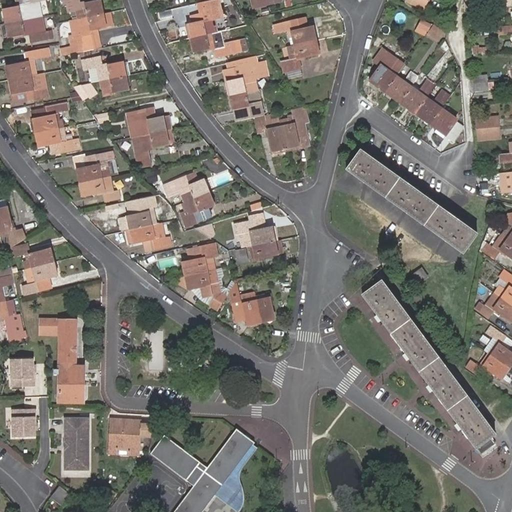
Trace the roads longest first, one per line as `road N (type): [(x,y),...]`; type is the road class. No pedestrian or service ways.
road 1 (residential): [(118,271),(111,394),(120,402),(301,412)]
road 2 (residential): [(317,209),(276,191),(231,153),(173,76),(135,0)]
road 3 (residential): [(505,503),(344,386),(304,377)]
road 4 (residential): [(304,377),(271,372),(118,271)]
road 5 (residential): [(118,271),(0,127)]
road 6 (track): [(457,171),(469,142),(458,0)]
road 7 (residential): [(304,377),(317,209)]
road 8 (residential): [(345,102),(457,171)]
